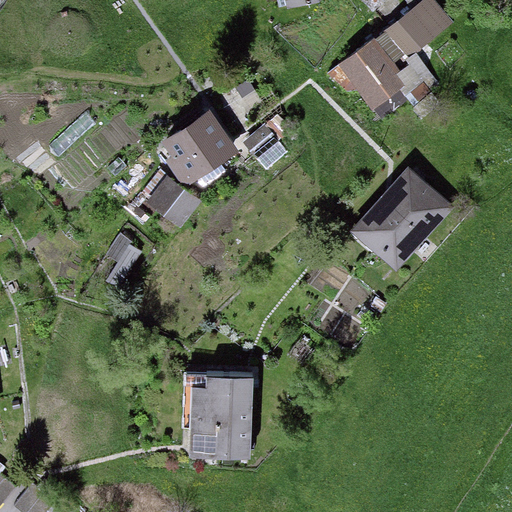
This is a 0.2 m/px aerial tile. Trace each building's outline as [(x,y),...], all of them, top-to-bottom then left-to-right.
[(455,28),(434,0),(420,0),(336,63),(373,112),(410,84),(399,70),(455,28)] [(235,149),(210,108),(179,128),(180,137),(163,153),(184,182),(235,149)] [(100,126),(87,113),(56,144),(69,157),(100,126)] [(295,134),(276,113),(243,141),(262,163),(295,134)] [(456,207),(407,165),(349,232),(397,274),(456,207)] [(204,201),(170,179),(154,203),(188,225),(204,201)] [(150,252),(120,235),(107,257),(120,265),(108,284),(124,294),(150,252)] [(254,373),(182,371),(179,453),(251,455),(254,373)] [(0,506),(20,484),(0,465),(0,506)]
